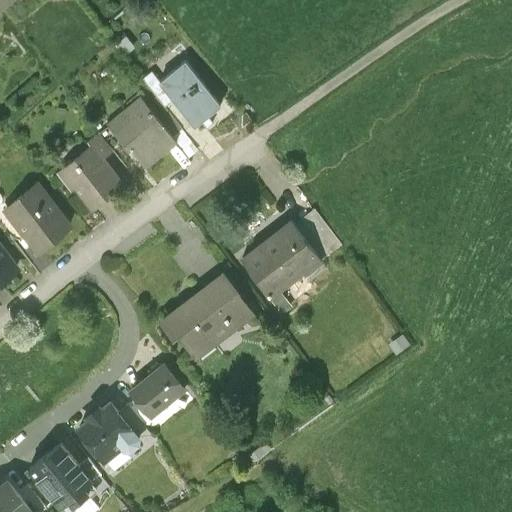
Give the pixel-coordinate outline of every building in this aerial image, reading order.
[(154,80),(175,60),(168,53),(147,73),(154,80)] [(221,105),(186,61),(160,81),(195,125),(202,120),(207,127),(213,122),(208,115),(221,105)] [(133,146),(143,160),(174,136),(141,95),(124,108),(132,119),(115,132),(129,150),(133,146)] [(92,146),(103,160),(114,151),(99,133),(89,140),(92,146)] [(121,184),(103,160),(92,146),(59,172),(73,189),(77,186),(93,206),(121,184)] [(5,205),(39,248),(71,223),(37,180),(5,205)] [(316,211),(295,227),(323,262),(342,246),(316,211)] [(303,276),(323,262),(295,227),(293,224),(244,260),(269,294),(300,271),(303,276)] [(2,245),(0,241),(0,279),(17,266),(1,246),(2,245)] [(253,314),(224,275),(162,321),(173,335),(178,331),(197,356),(253,314)] [(184,391),(164,365),(162,367),(161,366),(156,365),(150,369),(149,375),(150,376),(131,392),(152,417),(184,391)] [(138,438),(110,404),(102,410),(99,407),(88,417),(90,420),(79,429),(105,460),(123,445),(125,449),(131,449),(138,443),(138,438)] [(92,483),(60,444),(29,469),(61,509),(69,502),(74,507),(88,495),(84,490),(92,483)] [(0,487),(0,504),(6,511),(33,511),(9,481),(1,488),(0,487)]
